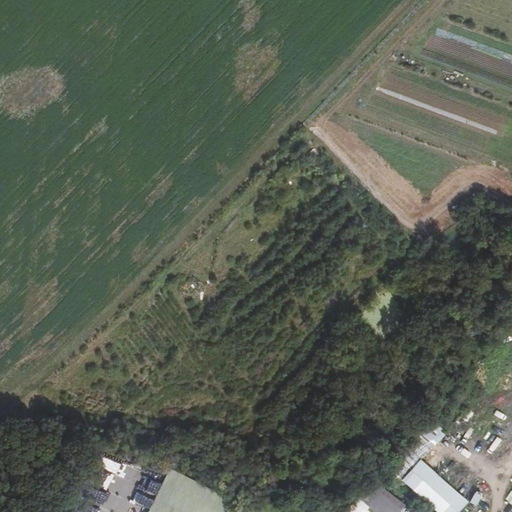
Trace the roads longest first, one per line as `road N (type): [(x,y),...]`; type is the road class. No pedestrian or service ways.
road 1 (track): [(422,0),(183,265)]
road 2 (track): [(321,113),(430,249),(494,185),(511,189)]
